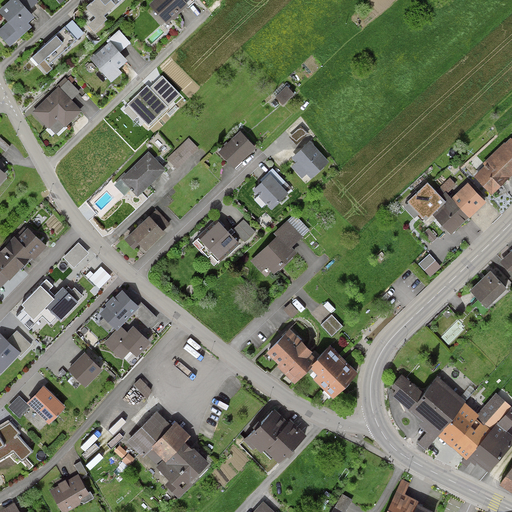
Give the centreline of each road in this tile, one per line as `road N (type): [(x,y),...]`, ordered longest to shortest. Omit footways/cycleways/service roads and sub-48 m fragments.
road 1 (residential): [(0,498),(54,460),(185,319)]
road 2 (secondary): [(511,222),(387,342),(370,382),(376,422)]
road 3 (residential): [(208,12),(44,169)]
road 4 (residential): [(127,272),(0,404)]
road 5 (residential): [(262,157),(134,278)]
road 6 (secondary): [(376,422),(415,463),(511,510)]
road 7 (residential): [(327,419),(238,511)]
road 8 (residential): [(318,265),(228,354)]
